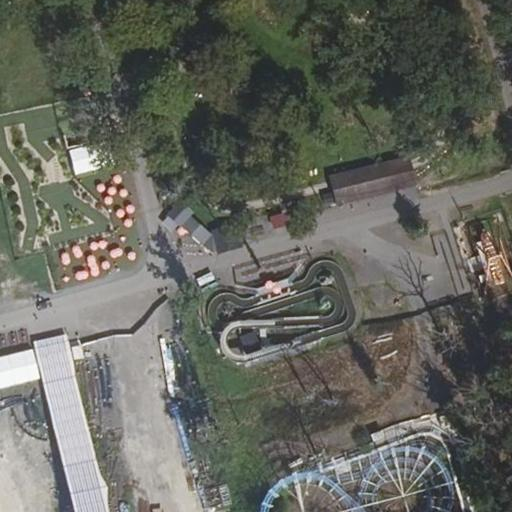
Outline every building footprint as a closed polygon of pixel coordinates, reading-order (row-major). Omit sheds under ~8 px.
[(110,111),(108,98),(90,102),(94,115),(110,111)] [(106,140),(66,150),(73,174),(112,164),(106,140)] [(414,182),(406,157),(330,179),(337,204),(414,182)] [(483,298),(507,292),(486,216),(463,222),(483,298)] [(31,339),(63,511),(98,511),(65,333),(31,339)]
